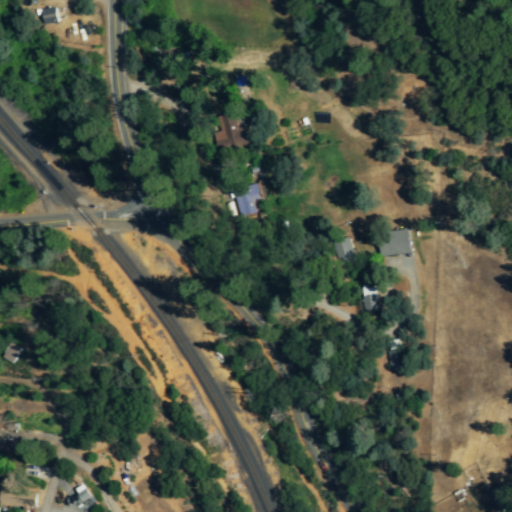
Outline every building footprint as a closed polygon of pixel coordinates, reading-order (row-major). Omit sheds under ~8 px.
[(43,25),(58,23),(55,8),(41,10),(43,25)] [(254,214),(252,202),(260,200),(258,186),(232,191),(237,217),(254,214)] [(411,254),(409,231),(377,233),(379,257),(411,254)] [(329,242),(333,263),(352,260),(348,239),(329,242)] [(361,285),(362,312),(380,311),(379,285),(361,285)] [(0,439),(0,453),(14,453),(14,439),(0,439)] [(511,504),(511,492),(507,483),(489,492),(499,511),(511,504)] [(22,495),(0,493),(0,500),(0,506),(35,509),(36,495),(22,494),(22,495)]
